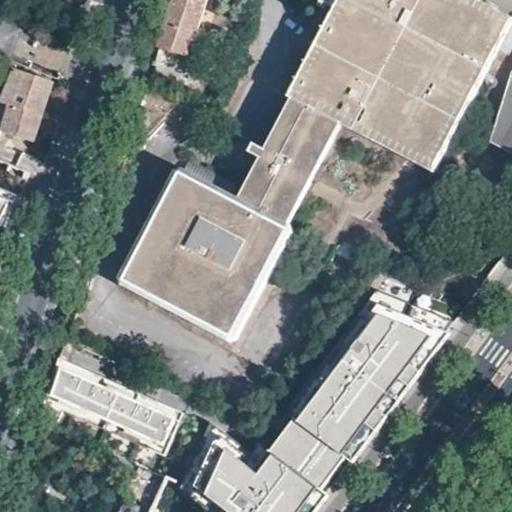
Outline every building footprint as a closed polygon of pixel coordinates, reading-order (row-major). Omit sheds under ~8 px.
[(205,0),(174,0),(159,46),(188,54),(205,0)] [(297,97),(243,198),(297,224),(350,126),(440,180),(511,47),(511,25),(470,0),(327,0),(341,7),(289,93),(292,94),(296,97),(297,97)] [(52,79),(9,62),(0,84),(0,105),(2,106),(4,101),(10,104),(3,129),(33,138),(52,79)] [(238,195),(243,198),(296,97),(292,94),(238,195)] [(511,122),(501,142),(511,148),(511,122)] [(243,198),(238,195),(184,167),(175,171),(118,279),(121,285),(231,344),(242,341),(297,239),(297,224),(243,198)] [(0,265),(1,266),(23,199),(0,189),(0,265)] [(406,383),(451,323),(376,288),(286,408),(296,416),(271,451),(261,444),(253,455),(209,423),(179,488),(206,511),(309,511),(326,491),(323,489),(335,472),(347,457),(350,459),(383,414),(375,407),(397,377),(406,383)] [(40,423),(54,429),(61,413),(164,458),(184,413),(155,400),(151,409),(85,381),(89,372),(58,359),(48,392),(43,405),(45,406),(40,423)] [(151,409),(155,400),(89,372),(85,381),(151,409)] [(395,398),(406,383),(397,377),(375,407),(383,414),(395,398)] [(146,511),(163,475),(137,464),(115,511),(146,511)]
